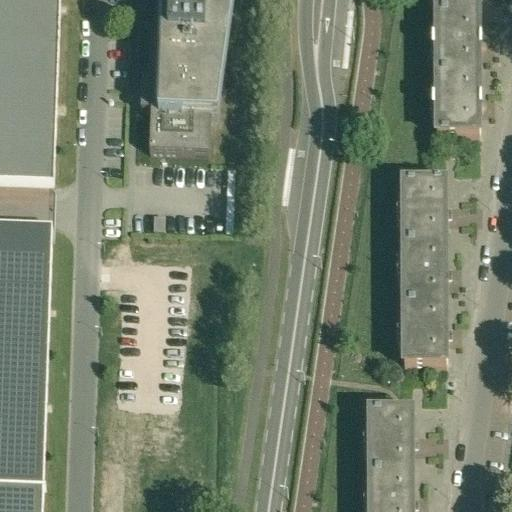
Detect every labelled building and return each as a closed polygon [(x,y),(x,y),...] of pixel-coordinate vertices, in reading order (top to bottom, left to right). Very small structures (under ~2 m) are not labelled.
[(0,0),(0,511),(43,511),(53,231),(0,228),(0,187),(54,189),(60,0),(0,0)] [(155,0),(153,85),(142,85),(142,116),(152,116),(150,159),(210,161),(211,125),(218,125),(235,0),(155,0)] [(437,0),(437,21),(479,20),(479,0),(437,0)] [(479,45),(479,20),(437,21),(437,81),(480,81),(480,56),(482,56),(482,45),(479,45)] [(480,105),(480,81),(437,81),(437,142),(480,142),(480,116),(482,116),(482,105),(480,105)] [(446,189),(404,189),(404,251),(447,250),(446,189)] [(165,222),(155,222),(154,236),(165,236),(165,222)] [(447,311),(447,250),(404,251),(404,311),(447,311)] [(447,372),(447,311),(404,311),(405,372),(447,372)] [(413,419),(370,419),(371,480),(413,480),(413,419)] [(413,511),(413,480),(371,480),(370,511),(413,511)]
